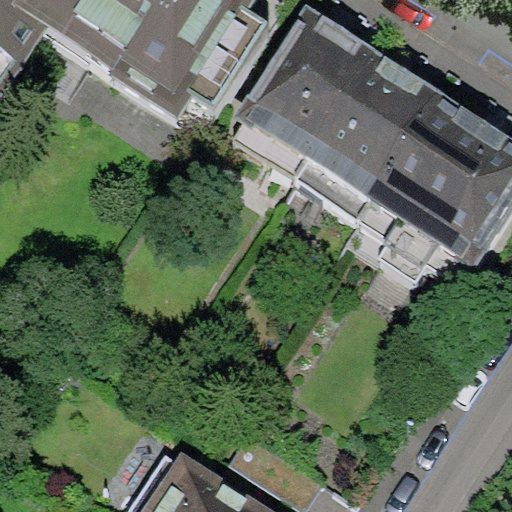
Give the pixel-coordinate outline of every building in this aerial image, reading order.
[(0,0),(0,9),(43,39),(92,71),(137,0),(0,0)] [(201,142),(266,41),(241,25),(256,0),(137,0),(92,71),(201,142)] [(0,99),(43,39),(0,9),(0,99)] [(279,158),(306,175),(371,74),(327,46),(307,33),(231,151),(268,175),(279,158)] [(334,193),(323,210),(358,233),(434,115),(394,88),(371,74),(306,175),(334,193)] [(434,259),(422,277),(425,279),(426,277),(459,298),(511,215),(511,165),(461,132),(434,115),(358,233),(388,252),(387,254),(389,256),(402,237),(434,259)] [(248,440),(228,470),(293,511),(308,511),(324,488),(248,440)] [(144,508),(150,511),(237,511),(169,469),(144,508)]
